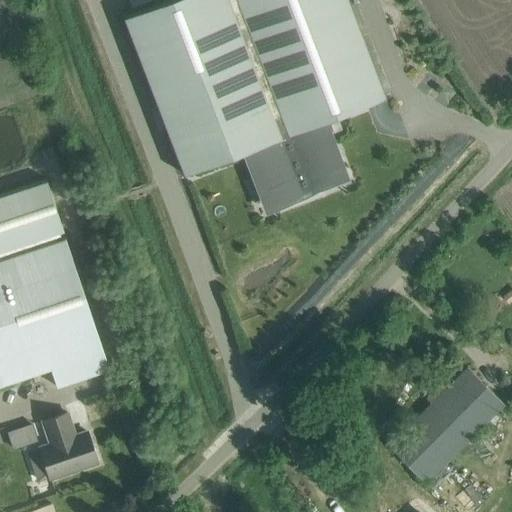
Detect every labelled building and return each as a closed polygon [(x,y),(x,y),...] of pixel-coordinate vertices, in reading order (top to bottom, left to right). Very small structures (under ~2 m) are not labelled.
[(348,0),(167,0),(124,17),(184,174),(253,147),(316,123),(385,96),(348,0)] [(316,123),(253,147),(275,207),(319,190),(318,188),(338,180),(316,123)] [(0,250),(64,229),(47,179),(0,195),(0,250)] [(65,236),(0,257),(0,384),(51,368),(57,386),(109,369),(65,236)] [(390,445),(427,482),(505,404),(468,367),(390,445)] [(113,370),(92,378),(97,394),(119,386),(113,370)] [(67,412),(43,420),(50,443),(40,447),(50,478),(97,462),(87,431),(75,435),(67,412)] [(32,423),(7,431),(13,448),(38,440),(32,423)]
